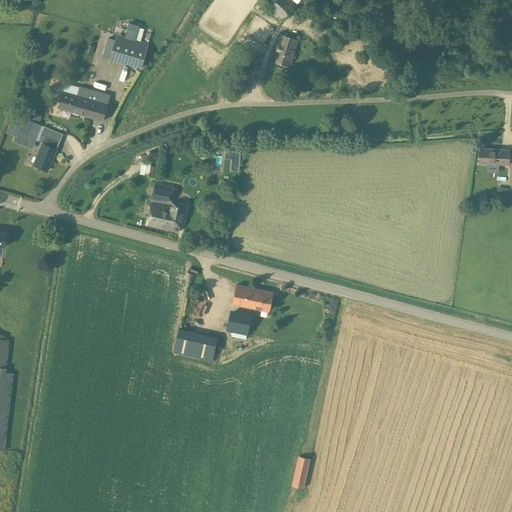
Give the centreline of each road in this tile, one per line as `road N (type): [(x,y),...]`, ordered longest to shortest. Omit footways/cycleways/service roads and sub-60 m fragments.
road 1 (unclassified): [(511,95),(214,106),(99,149),(58,185),(46,211)]
road 2 (unclassified): [(511,339),(46,211)]
